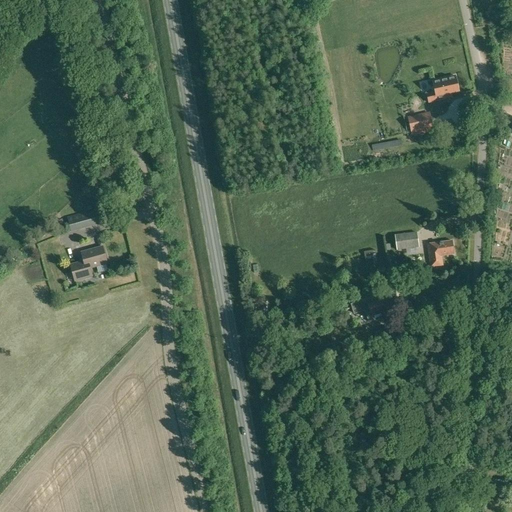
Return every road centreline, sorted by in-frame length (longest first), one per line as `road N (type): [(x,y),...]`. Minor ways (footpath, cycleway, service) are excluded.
road 1 (unclassified): [(201,511),(177,412),(155,226),(89,0)]
road 2 (primary): [(262,511),(171,0)]
road 3 (unclassified): [(463,0),(484,104),(465,511)]
